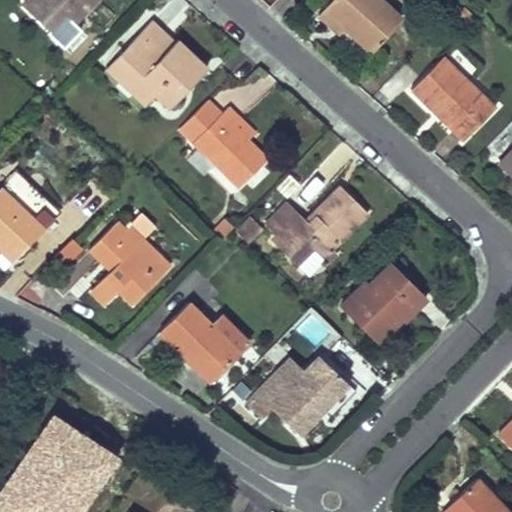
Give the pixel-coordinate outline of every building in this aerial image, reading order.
[(72,23),(94,0),(26,0),(23,3),(51,29),(64,15),(72,23)] [(401,18),(380,0),(330,0),(323,9),(344,27),(372,51),(401,18)] [(339,33),(344,27),(323,9),(318,15),(339,33)] [(64,15),(51,29),(59,37),(72,23),(64,15)] [(204,71),(174,42),(170,45),(161,37),(164,33),(150,20),(108,65),(122,79),(125,75),(151,99),(155,95),(169,108),(204,71)] [(174,42),(164,33),(161,37),(170,45),(174,42)] [(207,67),(177,38),(174,42),(204,71),(207,67)] [(467,79),(442,56),(437,61),(461,85),(467,79)] [(495,107),(467,79),(461,85),(437,61),(410,89),(437,115),(440,111),(455,125),(451,129),(463,140),(495,107)] [(151,99),(125,75),(122,79),(108,65),(105,68),(145,106),(151,99)] [(179,128),(239,187),(267,159),(248,140),(231,124),(239,116),(229,105),(221,113),(207,99),(179,128)] [(455,125),(440,111),(437,115),(451,129),(455,125)] [(256,132),(239,116),(231,124),(248,140),(256,132)] [(511,147),(511,119),(484,149),(499,162),(511,147)] [(511,147),(499,162),(511,173),(511,147)] [(59,212),(15,170),(0,185),(0,249),(12,261),(59,212)] [(367,210),(340,184),(313,213),(316,216),(310,223),(306,219),(287,202),(265,225),(277,236),(273,240),(310,276),(322,263),(324,265),(337,251),(332,247),(367,210)] [(316,216),(313,213),(306,219),(310,223),(316,216)] [(250,217),(235,232),(247,244),(262,229),(250,217)] [(170,266),(141,238),(136,242),(124,229),(115,221),(89,249),(100,260),(110,250),(120,260),(110,270),(91,290),(105,304),(118,290),(132,304),(170,266)] [(124,229),(136,242),(141,238),(128,225),(124,229)] [(110,250),(100,260),(110,270),(120,260),(110,250)] [(426,297),(390,262),(369,283),(365,280),(339,307),(376,342),(400,318),(403,321),(426,297)] [(188,302),(159,332),(210,382),(239,352),(238,351),(247,341),(220,315),(211,324),(188,302)] [(316,351),(334,332),(311,311),(293,330),(316,351)] [(297,350),(290,357),(304,370),(311,363),(297,350)] [(348,384),(318,356),(311,363),(304,370),(290,357),(271,375),(244,404),(260,419),(270,408),(299,435),(324,409),(348,384)] [(355,391),(348,384),(324,409),(331,416),(355,391)] [(80,511),(121,450),(48,403),(0,475),(0,511),(80,511)] [(511,420),(497,435),(511,449),(511,420)] [(495,505),(498,501),(502,498),(480,475),(473,482),(495,505)] [(508,511),(498,501),(495,505),(473,482),(472,481),(439,511),(508,511)]
